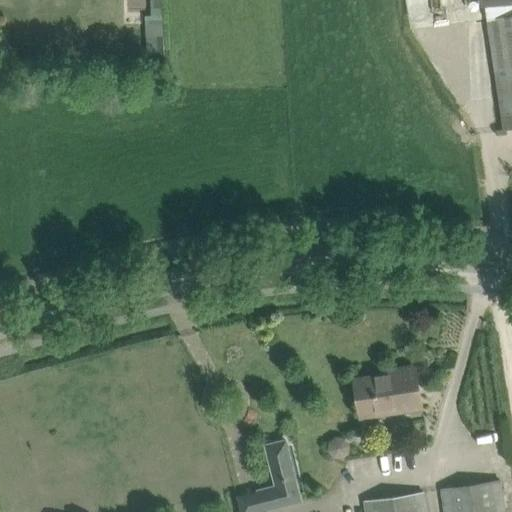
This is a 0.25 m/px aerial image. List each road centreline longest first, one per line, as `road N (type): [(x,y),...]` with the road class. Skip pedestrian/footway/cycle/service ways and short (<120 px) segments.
road 1 (tertiary): [(0,332),(300,264),(391,259),(511,270)]
road 2 (unknown): [(487,289),(435,438),(417,465),(289,511)]
